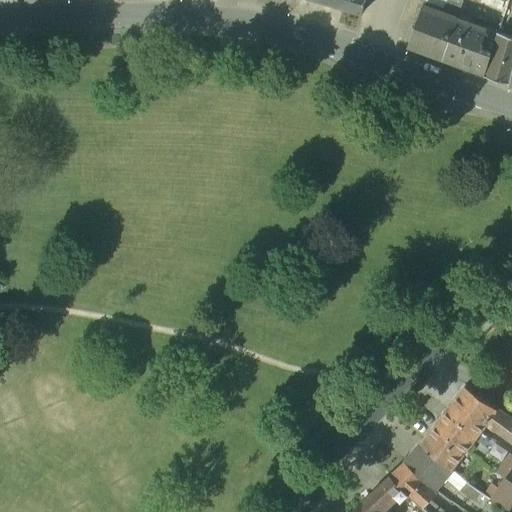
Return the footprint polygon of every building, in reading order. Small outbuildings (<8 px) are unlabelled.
[(319,0),(363,13),(366,0),(319,0)] [(405,25),(414,28),(420,6),(421,0),(414,0),(407,21),(405,25)] [(441,0),(438,12),(455,18),(460,0),(441,0)] [(438,12),(420,6),(414,28),(409,46),(443,58),(455,18),(438,12)] [(486,28),(456,17),(443,58),(484,74),(491,52),(480,48),(486,28)] [(511,28),(500,25),(498,33),(511,37),(511,28)] [(511,37),(498,33),(491,52),(484,74),(510,82),(511,71),(511,37)] [(511,419),(464,384),(422,442),(439,457),(450,468),(469,445),(483,426),(493,433),(496,429),(511,440),(511,419)] [(509,451),(483,433),(472,447),(469,451),(480,458),(479,461),(494,471),(507,455),(509,451)] [(439,457),(422,442),(409,454),(403,460),(432,489),(438,480),(443,485),(446,481),(459,491),(465,482),(450,468),(439,457)] [(511,458),(507,455),(494,471),(500,476),(506,476),(511,466),(511,458)] [(432,489),(403,460),(389,475),(406,492),(426,511),(442,511),(427,500),(436,492),(432,489)] [(486,482),(478,492),(486,497),(486,498),(487,499),(493,503),(494,501),(510,511),(511,511),(511,490),(487,473),(482,480),(486,482)] [(389,475),(379,481),(392,494),(398,500),(406,492),(389,475)] [(379,481),(368,493),(349,511),(372,511),(392,494),(379,481)] [(469,485),(465,482),(459,491),(482,507),(487,499),(486,498),(486,497),(478,492),(469,485)]
